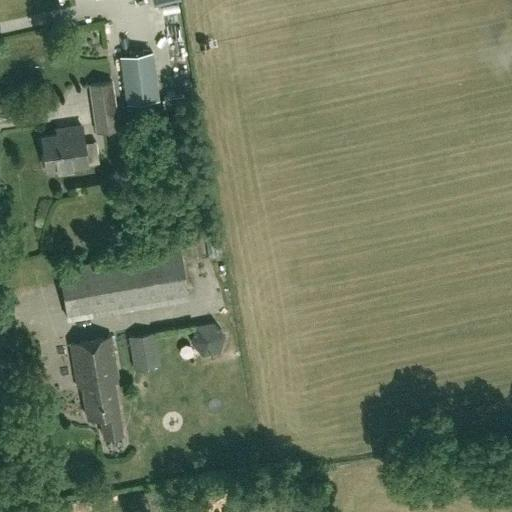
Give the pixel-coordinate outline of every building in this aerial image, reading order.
[(106,45),(111,77),(158,70),(154,39),(106,45)] [(96,132),(118,129),(111,81),(89,84),(96,132)] [(99,161),(96,140),(83,142),(81,125),(65,128),(65,133),(41,136),(45,169),(99,161)] [(67,318),(187,298),(179,247),(58,267),(67,318)] [(203,349),(226,340),(218,317),(195,326),(203,349)] [(132,367),(159,363),(155,332),(128,337),(132,367)] [(122,432),(113,381),(118,380),(110,335),(69,342),(76,387),(81,386),(87,417),(99,415),(103,435),(122,432)] [(511,488),(511,467),(511,462),(487,465),(490,489),(502,488),(502,490),(511,488)]
